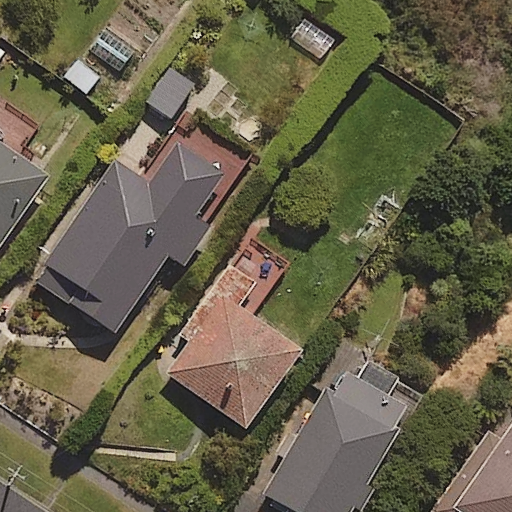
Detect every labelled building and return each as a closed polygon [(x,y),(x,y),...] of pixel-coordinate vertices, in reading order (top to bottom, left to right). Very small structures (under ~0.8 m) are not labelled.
[(302,18),(288,39),(322,62),(336,40),(302,18)] [(102,27),(86,48),(124,78),(141,57),(102,27)] [(75,54),(58,75),(89,99),(106,78),(75,54)] [(198,88),(171,69),(147,104),(174,123),(198,88)] [(19,161),(41,128),(0,99),(0,257),(50,182),(19,161)] [(245,157),(230,146),(212,173),(181,152),(153,193),(118,169),(38,285),(118,340),(172,262),(187,272),(213,234),(199,224),(245,157)] [(288,271),(251,244),(182,339),(194,348),(172,379),(251,436),(307,359),(241,312),(256,292),(266,300),(288,271)] [(370,493),(403,435),(398,432),(405,420),(410,424),(426,396),(370,364),(357,386),(340,376),(267,502),(284,511),(368,511),(378,497),(370,493)] [(511,511),(511,439),(459,511),(511,511)]
